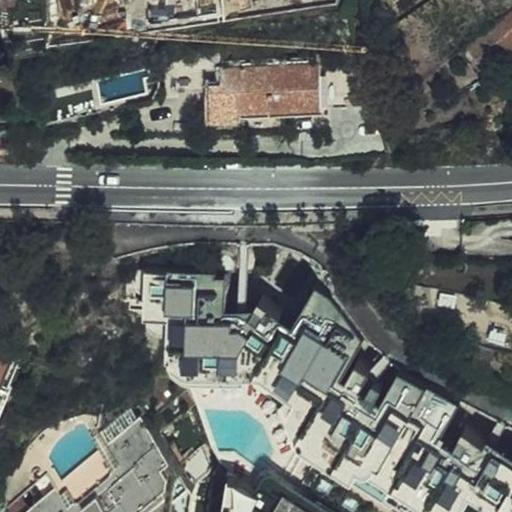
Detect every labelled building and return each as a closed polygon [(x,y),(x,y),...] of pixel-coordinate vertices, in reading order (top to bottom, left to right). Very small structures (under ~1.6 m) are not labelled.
[(375,4),(365,6),(369,21),(379,17),(375,4)] [(467,70),(511,40),(511,6),(449,49),(467,70)] [(234,115),(271,112),(319,107),(316,67),(215,75),(216,93),(232,93),(234,115)] [(272,122),(271,112),(234,115),(232,93),(216,93),(204,93),(208,127),(272,122)] [(0,139),(0,156),(13,157),(14,141),(0,139)] [(0,385),(16,348),(0,343),(0,385)] [(0,410),(25,350),(16,348),(0,385),(0,410)] [(193,511),(196,488),(142,420),(109,446),(127,469),(75,511),(54,488),(24,511),(193,511)] [(235,467),(230,511),(366,511),(281,460),(277,459),(273,459),(269,460),(267,462),(261,473),(253,469),(235,467)]
